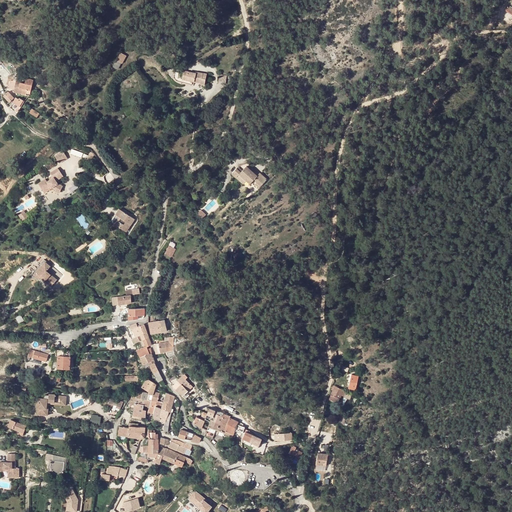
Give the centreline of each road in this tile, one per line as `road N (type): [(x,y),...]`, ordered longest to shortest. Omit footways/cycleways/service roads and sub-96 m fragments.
road 1 (track): [(298,497),(334,353),(325,279),(339,158),(360,109),(394,92),(443,49),(436,42),(414,61),(402,53),(400,0)]
road 2 (unknown): [(9,113),(46,138),(92,144),(116,175),(168,204),(144,319)]
road 3 (unknown): [(241,0),(247,39),(227,127),(210,155),(160,201)]
